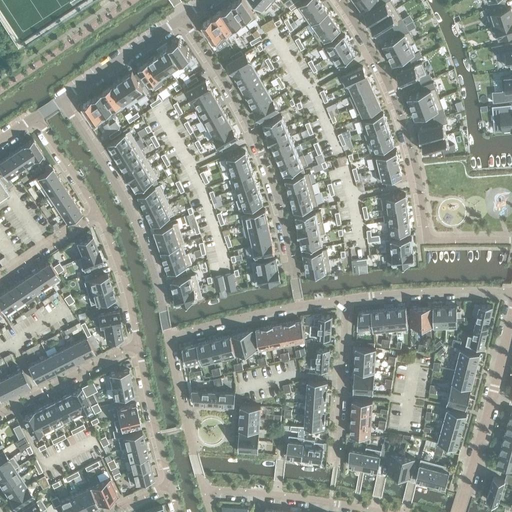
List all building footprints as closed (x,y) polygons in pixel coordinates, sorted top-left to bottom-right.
[(256,17),(244,0),(236,0),(232,3),(246,24),(256,17)] [(255,0),(266,10),(274,0),(273,0),(255,0)] [(322,1),(320,0),(303,0),(297,5),(303,14),(322,1)] [(372,0),(355,0),(361,8),(372,0)] [(382,0),(383,2),(364,14),(370,24),(396,8),(391,0),(382,0)] [(310,23),(328,10),(322,1),(303,14),(310,23)] [(222,10),(236,31),(246,24),(232,3),(222,10)] [(491,26),(511,19),(511,9),(511,6),(495,12),(494,8),(488,10),(489,13),(487,14),(491,26)] [(395,30),(406,23),(396,8),(370,24),(376,33),(391,24),(395,30)] [(236,31),(222,10),(212,17),(226,37),(236,31)] [(310,23),(312,22),(317,30),(314,33),(334,19),(328,10),(310,23)] [(215,44),(226,37),(212,17),(201,24),(215,44)] [(320,42),(341,28),(334,19),(314,33),(320,42)] [(491,26),(496,25),(499,36),(497,37),(498,41),(504,39),(503,35),(511,32),(511,19),(491,26)] [(387,54),(414,40),(406,23),(395,30),(398,36),(382,44),(387,54)] [(350,43),(345,33),(322,46),(328,56),(350,43)] [(169,46),(181,65),(192,58),(179,39),(169,46)] [(415,52),(410,43),(414,40),(387,54),(392,64),(408,56),(411,61),(422,55),(419,50),(415,52)] [(330,56),(335,65),(356,53),(350,43),(328,56),(328,57),(330,56)] [(159,53),(171,71),(181,65),(169,46),(159,53)] [(500,51),(502,64),(511,62),(511,49),(508,50),(507,46),(501,47),(502,51),(500,51)] [(228,62),(233,71),(251,61),(245,51),(228,62)] [(149,59),(161,78),(171,71),(159,53),(154,56),(154,55),(150,57),(150,58),(149,59)] [(138,66),(151,85),(161,78),(149,59),(138,66)] [(251,61),(233,71),(239,81),(256,71),(251,61)] [(427,73),(422,61),(396,72),(401,84),(418,77),(421,82),(432,77),(429,72),(427,73)] [(363,65),(340,76),(345,86),(368,76),(363,65)] [(122,78),(137,100),(147,93),(132,71),(122,78)] [(256,71),(239,81),(244,90),(262,80),(256,71)] [(503,89),(492,90),(493,101),(511,99),(511,72),(511,73),(511,75),(501,76),(503,89)] [(349,84),(353,93),(349,95),(349,96),(372,86),(368,76),(345,86),(349,84)] [(112,84),(126,105),(135,99),(136,101),(137,100),(122,78),(112,84)] [(205,79),(186,90),(191,100),(211,89),(205,79)] [(262,80),(244,90),(250,99),(267,89),(262,80)] [(424,91),(407,97),(411,108),(440,97),(434,80),(422,85),(424,91)] [(102,91),(116,112),(126,105),(112,84),(102,91)] [(376,95),(372,86),(349,96),(354,106),(376,95)] [(211,89),(191,100),(197,109),(194,110),(195,110),(216,98),(211,89)] [(275,97),(274,97),(272,98),(267,89),(250,99),(255,109),(275,97)] [(92,98),(106,119),(106,118),(105,116),(114,110),(115,112),(116,112),(102,91),(92,98)] [(358,116),(381,106),(376,95),(354,106),(358,116)] [(275,97),(255,109),(261,119),(278,108),(280,107),(275,97)] [(434,118),(446,114),(440,97),(411,108),(415,118),(432,112),(434,118)] [(92,98),(81,105),(95,126),(106,119),(92,98)] [(216,98),(195,110),(200,120),(222,107),(216,98)] [(494,120),(502,119),(503,130),(511,129),(511,130),(511,129),(511,109),(511,110),(511,103),(492,105),(494,120)] [(222,107),(200,120),(205,129),(227,117),(222,107)] [(383,112),(360,120),(363,131),(387,123),(383,112)] [(446,134),(443,123),(448,121),(446,114),(434,118),(436,125),(418,130),(421,141),(446,134)] [(263,123),(267,133),(266,133),(267,134),(287,125),(282,115),(263,123)] [(208,128),(213,137),(211,138),(232,126),(227,117),(205,129),(206,130),(208,128)] [(391,133),(387,123),(363,131),(367,141),(391,133)] [(267,134),(271,144),(291,135),(287,125),(267,134)] [(232,126),(211,138),(216,148),(238,136),(232,126)] [(108,143),(113,153),(136,139),(130,129),(108,143)] [(394,143),(391,133),(367,141),(371,152),(394,143)] [(454,143),(449,144),(446,134),(421,141),(425,152),(442,147),(443,152),(455,149),(454,143)] [(275,153),(295,145),(291,135),(271,144),(275,153)] [(33,137),(24,144),(33,159),(43,153),(33,137)] [(113,153),(119,162),(141,148),(136,139),(113,153)] [(24,144),(15,150),(24,165),(33,159),(24,144)] [(275,153),(279,163),(304,153),(303,153),(299,155),(295,145),(275,153)] [(147,158),(141,148),(119,162),(124,171),(147,158)] [(15,150),(6,156),(15,171),(24,165),(15,150)] [(245,150),(224,157),(228,168),(249,161),(245,150)] [(375,168),(399,162),(396,150),(372,156),(375,168)] [(284,174),(308,164),(304,153),(279,163),(284,174)] [(6,156),(0,160),(0,167),(6,177),(15,171),(6,156)] [(147,158),(124,171),(130,181),(153,167),(147,158)] [(228,168),(231,178),(229,178),(229,179),(253,171),(249,161),(228,168)] [(378,180),(402,175),(399,162),(375,168),(378,180)] [(52,166),(37,176),(43,185),(58,175),(52,166)] [(130,181),(136,190),(158,176),(153,167),(130,181)] [(253,171),(229,179),(233,189),(256,181),(253,171)] [(309,172),(285,178),(288,189),(312,183),(309,172)] [(0,193),(8,188),(0,175),(0,193)] [(58,175),(43,185),(49,194),(64,184),(58,175)] [(256,181),(233,189),(233,190),(235,189),(238,198),(236,199),(260,191),(256,181)] [(143,205),(165,194),(160,183),(137,195),(143,205)] [(291,200),(315,193),(312,183),(288,189),(291,200)] [(64,184),(49,194),(55,203),(70,193),(64,184)] [(240,210),(263,202),(260,191),(236,199),(240,210)] [(70,193),(55,203),(61,212),(76,202),(70,193)] [(315,193),(291,200),(294,211),(318,204),(315,193)] [(383,209),(407,205),(406,193),(381,196),(383,209)] [(147,214),(170,203),(165,194),(143,205),(147,214)] [(76,202),(61,212),(68,222),(82,212),(76,202)] [(147,214),(152,224),(175,213),(170,203),(147,214)] [(383,209),(384,220),(409,217),(407,205),(383,209)] [(243,225),(268,219),(265,208),(241,214),(243,225)] [(323,221),(323,220),(318,221),(316,211),(295,215),(295,216),(297,225),(297,226),(323,221)] [(385,221),(387,221),(388,233),(411,230),(409,217),(384,220),(385,221)] [(268,219),(243,225),(246,235),(270,230),(268,219)] [(158,240),(181,232),(178,221),(154,229),(158,240)] [(323,221),(297,226),(299,237),(325,231),(323,221)] [(253,244),(248,245),(248,246),(272,241),(270,230),(246,235),(246,236),(251,235),(253,244)] [(302,247),(323,243),(321,233),(325,232),(325,231),(299,237),(300,237),(302,247)] [(181,232),(158,240),(161,250),(185,242),(181,232)] [(92,235),(77,241),(83,255),(83,256),(98,250),(98,249),(92,235)] [(412,237),(390,239),(385,240),(387,252),(413,249),(413,248),(412,237)] [(272,241),(248,246),(251,257),(275,251),(272,241)] [(185,242),(161,250),(165,260),(188,252),(186,252),(183,243),(185,242)] [(327,248),(322,249),(322,248),(303,252),(305,263),(329,259),(327,248)] [(77,258),(82,269),(103,260),(98,249),(98,250),(83,256),(83,255),(77,258)] [(413,249),(387,252),(388,263),(393,263),(397,263),(397,264),(410,262),(415,261),(413,249)] [(188,252),(165,260),(168,271),(192,263),(188,252)] [(251,260),(253,272),(278,267),(276,256),(251,260)] [(307,274),(313,273),(313,274),(320,273),(320,272),(326,271),(331,270),(329,259),(305,263),(307,274)] [(49,260),(40,267),(50,282),(59,275),(49,260)] [(31,273),(41,288),(50,282),(40,267),(31,273)] [(256,284),(268,282),(268,280),(280,278),(278,267),(253,272),(256,284)] [(22,279),(32,294),(41,288),(31,273),(22,279)] [(111,285),(107,273),(83,280),(87,292),(111,285)] [(196,273),(191,275),(191,274),(171,280),(174,291),(173,291),(173,292),(199,285),(196,273)] [(32,294),(22,279),(13,285),(23,300),(32,294)] [(23,300),(13,285),(4,291),(14,306),(23,300)] [(115,297),(111,285),(87,292),(91,304),(115,297)] [(194,300),(194,299),(198,298),(197,297),(202,296),(199,285),(173,292),(177,304),(181,302),(181,303),(194,300)] [(14,306),(4,291),(0,293),(0,304),(5,312),(14,306)] [(493,304),(480,304),(475,323),(488,326),(493,304)] [(411,326),(423,325),(422,305),(410,306),(411,326)] [(433,305),(422,305),(423,325),(434,325),(433,305)] [(445,325),(445,305),(433,305),(434,325),(445,325)] [(457,305),(445,305),(445,325),(457,325),(457,305)] [(394,307),(396,327),(408,326),(406,306),(394,307)] [(394,307),(383,308),(385,328),(396,327),(394,307)] [(383,308),(372,309),(374,329),(385,328),(383,308)] [(357,327),(373,325),(372,309),(358,311),(357,327)] [(98,314),(100,325),(120,322),(118,310),(98,314)] [(313,325),(318,325),(318,336),(331,337),(332,314),(314,316),(313,325)] [(294,341),(305,338),(301,319),(290,321),(294,341)] [(290,321),(279,323),(282,343),(294,341),(290,321)] [(100,325),(100,326),(104,325),(106,340),(122,337),(119,322),(120,322),(100,325)] [(271,345),(282,343),(279,323),(267,325),(271,345)] [(483,346),(488,326),(475,323),(473,333),(468,333),(466,342),(483,346)] [(267,325),(256,328),(260,347),(271,345),(267,325)] [(246,351),(258,348),(253,328),(241,331),(246,351)] [(235,353),(246,351),(241,331),(230,334),(235,353)] [(235,353),(230,334),(219,337),(224,356),(235,353)] [(84,356),(94,351),(86,335),(76,340),(84,356)] [(213,359),(224,356),(219,337),(208,340),(213,359)] [(75,361),(84,356),(76,340),(66,345),(75,361)] [(202,362),(213,359),(208,340),(197,343),(202,362)] [(202,362),(197,343),(182,347),(186,362),(201,358),(202,362)] [(66,345),(57,350),(65,366),(75,361),(66,345)] [(356,345),(355,357),(375,358),(376,347),(356,345)] [(329,368),(330,347),(317,346),(316,357),(311,357),(311,367),(329,368)] [(461,347),(458,359),(477,364),(480,352),(461,347)] [(55,371),(65,366),(57,350),(47,354),(55,371)] [(46,376),(55,371),(47,354),(37,359),(46,376)] [(375,370),(375,358),(355,357),(355,368),(375,370)] [(27,364),(36,381),(46,376),(37,359),(27,364)] [(455,370),(474,375),(477,364),(458,359),(455,370)] [(30,384),(21,367),(11,373),(20,389),(30,384)] [(355,368),(354,380),(374,381),(375,370),(355,368)] [(111,385),(131,381),(128,369),(109,373),(111,385)] [(455,370),(452,381),(471,386),(474,375),(455,370)] [(10,394),(20,389),(11,373),(2,377),(10,394)] [(0,398),(10,394),(2,377),(0,378),(0,398)] [(328,380),(308,379),(307,391),(327,392),(328,380)] [(373,393),(374,381),(354,380),(353,392),(373,393)] [(97,390),(95,385),(92,381),(86,384),(88,389),(91,393),(97,390)] [(133,393),(131,381),(111,385),(114,397),(133,393)] [(449,392),(469,397),(471,386),(452,381),(449,392)] [(71,392),(80,410),(90,405),(81,387),(71,392)] [(194,402),(214,403),(215,390),(191,388),(194,402)] [(235,391),(215,390),(214,403),(234,404),(235,391)] [(307,391),(306,402),(326,404),(327,392),(307,391)] [(62,397),(71,415),(80,410),(71,392),(62,397)] [(466,408),(469,397),(449,392),(446,403),(466,408)] [(52,402),(61,419),(71,415),(62,397),(52,402)] [(353,398),(352,410),(372,411),(373,400),(353,398)] [(42,407),(51,424),(61,419),(52,402),(42,407)] [(326,415),(326,404),(306,402),(306,414),(326,415)] [(135,403),(116,407),(118,418),(113,419),(114,419),(138,414),(135,403)] [(241,404),(240,416),(260,417),(261,405),(241,404)] [(33,411),(42,429),(51,424),(42,407),(33,411)] [(447,407),(444,419),(463,424),(467,413),(447,407)] [(371,423),(372,411),(352,410),(351,422),(371,423)] [(42,429),(33,411),(23,416),(32,434),(42,429)] [(121,429),(141,425),(138,414),(114,419),(116,430),(121,429)] [(305,426),(309,426),(325,427),(326,415),(306,414),(305,426)] [(259,428),(260,417),(240,416),(239,427),(259,428)] [(444,419),(441,430),(460,435),(463,424),(444,419)] [(370,435),(371,423),(351,422),(350,433),(370,435)] [(24,434),(19,424),(13,427),(18,438),(24,434)] [(259,440),(259,428),(239,427),(239,439),(259,440)] [(117,436),(120,448),(145,442),(142,430),(117,436)] [(460,435),(441,430),(438,441),(457,446),(460,435)] [(511,433),(505,431),(502,442),(511,444),(511,433)] [(20,450),(29,444),(24,434),(18,438),(14,441),(20,450)] [(302,457),(303,444),(304,436),(289,434),(286,455),(302,457)] [(258,452),(259,440),(239,439),(238,450),(258,452)] [(303,444),(302,457),(322,459),(323,446),(324,442),(314,440),(313,445),(303,444)] [(121,449),(125,447),(128,458),(148,454),(145,442),(120,448),(121,449)] [(511,444),(502,442),(500,452),(511,455),(511,444)] [(365,451),(362,467),(378,469),(381,454),(381,449),(366,446),(365,451)] [(348,464),(362,467),(365,451),(349,448),(348,464)] [(0,463),(13,455),(12,455),(8,458),(2,449),(0,450),(0,463)] [(399,474),(403,455),(392,452),(387,472),(399,474)] [(511,467),(511,455),(500,452),(497,463),(511,467)] [(126,471),(151,465),(148,454),(128,458),(131,470),(126,471)] [(0,463),(0,476),(19,464),(13,455),(0,463)] [(403,455),(399,474),(410,477),(415,457),(403,455)] [(436,462),(421,458),(415,478),(430,482),(436,462)] [(436,462),(430,482),(445,486),(450,466),(436,462)] [(0,476),(0,481),(4,487),(20,476),(15,468),(19,465),(19,464),(0,476)] [(126,471),(129,483),(154,477),(151,465),(126,471)] [(26,485),(20,476),(4,487),(10,496),(26,485)] [(99,481),(108,499),(118,494),(109,476),(99,481)] [(505,480),(493,476),(486,499),(498,503),(505,480)] [(89,485),(97,503),(108,499),(99,481),(89,485)] [(16,506),(32,495),(26,485),(10,496),(16,506)] [(97,503),(89,485),(79,490),(87,508),(97,503)] [(69,495),(77,511),(79,511),(87,508),(79,490),(69,495)] [(77,511),(69,495),(59,499),(61,503),(64,511),(77,511)] [(38,511),(46,507),(40,497),(19,510),(19,511),(38,511)]
